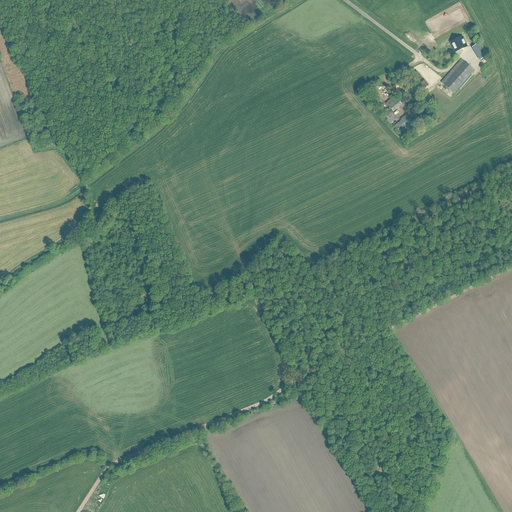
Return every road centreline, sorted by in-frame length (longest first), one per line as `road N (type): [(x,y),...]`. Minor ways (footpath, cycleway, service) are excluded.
road 1 (track): [(511,266),(322,361),(267,399),(115,461),(77,511)]
road 2 (track): [(298,0),(224,45),(160,125),(86,182),(79,231),(0,285)]
road 3 (track): [(248,266),(285,354),(286,386)]
